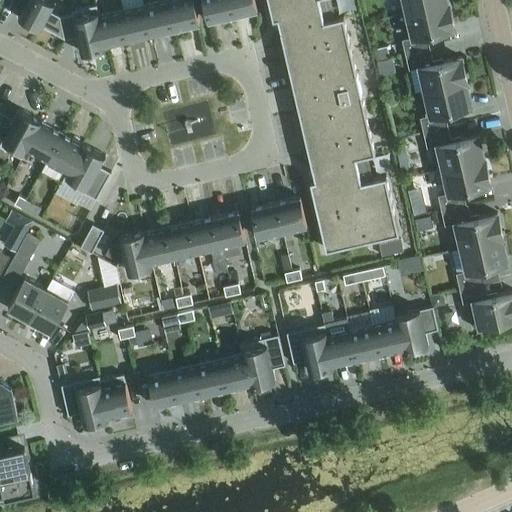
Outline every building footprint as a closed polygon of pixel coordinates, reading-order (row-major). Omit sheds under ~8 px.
[(42,26),(66,39),(60,15),(50,10),(55,2),(51,0),(11,0),(7,8),(19,14),(18,15),(41,27),(42,26)] [(168,0),(162,0),(145,4),(152,34),(175,29),(168,0)] [(194,0),(168,0),(175,29),(200,23),(194,0)] [(233,15),(229,0),(203,0),(208,21),(233,15)] [(254,0),(229,0),(233,15),(257,10),(254,0)] [(268,0),(273,19),(277,18),(315,179),(310,181),(326,249),(399,232),(386,175),(361,181),(356,157),(375,152),(362,95),(357,73),(344,16),(324,20),(319,0),(268,0)] [(399,0),(402,15),(407,13),(448,3),(448,2),(446,0),(399,0)] [(402,39),(405,54),(430,49),(427,34),(454,27),(449,2),(448,2),(448,3),(407,13),(412,37),(402,39)] [(60,15),(66,39),(77,36),(81,52),(106,46),(106,45),(105,45),(98,15),(99,15),(97,4),(71,10),(72,13),(60,15)] [(145,4),(121,10),(128,40),(152,34),(145,4)] [(121,10),(99,15),(98,15),(105,45),(106,45),(128,40),(121,10)] [(419,67),(425,90),(425,91),(466,81),(466,82),(467,82),(461,57),(433,63),(430,49),(405,54),(409,69),(419,67)] [(420,117),(423,132),(448,126),(445,112),(471,106),(466,82),(466,81),(425,91),(425,90),(420,91),(426,116),(420,117)] [(173,144),(220,131),(211,99),(187,105),(189,113),(166,119),(173,144)] [(0,146),(22,158),(27,148),(26,148),(41,121),(42,121),(42,120),(19,108),(14,118),(3,112),(0,117),(0,137),(2,139),(0,143),(0,146)] [(26,148),(27,148),(47,159),(62,132),(42,121),(41,121),(26,148)] [(406,136),(404,126),(393,129),(395,138),(406,136)] [(438,171),(443,169),(484,159),(484,158),(478,135),(451,141),(448,126),(423,132),(427,147),(433,146),(438,171)] [(47,159),(67,170),(68,171),(83,144),(82,143),(62,132),(47,159)] [(68,171),(67,170),(62,180),(96,199),(111,171),(100,165),(105,155),(82,142),(82,143),(83,144),(68,171)] [(438,195),(441,210),(466,204),(463,190),(491,183),(485,158),(484,158),(484,159),(443,169),(448,192),(438,195)] [(14,203),(21,207),(26,198),(19,195),(14,203)] [(300,196),(276,201),(283,232),(307,226),(300,196)] [(26,198),(21,207),(28,211),(33,202),(26,198)] [(283,232),(276,201),(251,207),(258,237),(283,232)] [(457,248),(461,247),(502,237),(502,238),(503,238),(497,213),(469,219),(466,204),(441,210),(445,225),(451,224),(457,248)] [(239,210),(214,216),(221,246),(246,240),(239,210)] [(21,213),(4,244),(17,251),(28,231),(34,220),(21,213)] [(214,216),(191,221),(198,251),(221,246),(214,216)] [(191,221),(167,226),(174,257),(198,251),(191,221)] [(80,246),(92,252),(104,229),(93,223),(80,246)] [(167,226),(145,232),(144,232),(151,262),(152,262),(174,257),(167,226)] [(144,232),(145,232),(145,230),(119,236),(127,271),(153,265),(152,262),(151,262),(144,232)] [(16,283),(40,238),(28,231),(17,251),(3,276),(16,283)] [(456,273),(459,288),(484,282),(481,268),(507,261),(502,238),(502,237),(461,247),(467,270),(456,273)] [(403,250),(400,239),(380,243),(382,255),(403,250)] [(0,273),(10,256),(0,250),(0,273)] [(300,269),(292,270),(294,280),(302,278),(300,269)] [(367,269),(360,270),(362,280),(369,278),(367,269)] [(294,280),(292,270),(285,272),(287,282),(294,280)] [(362,280),(360,270),(352,272),(354,282),(362,280)] [(25,276),(8,307),(30,319),(47,288),(25,276)] [(315,281),(317,290),(325,289),(323,279),(315,281)] [(484,282),(459,288),(463,303),(467,302),(472,327),(491,323),(492,329),(510,325),(508,319),(511,317),(511,291),(487,297),(484,282)] [(238,283),(231,284),(233,294),(241,292),(238,283)] [(117,284),(87,291),(91,309),(121,302),(117,284)] [(233,294),(231,284),(223,286),(225,296),(233,294)] [(47,288),(30,319),(52,331),(69,300),(47,288)] [(444,304),(442,293),(431,296),(433,306),(444,304)] [(190,294),(183,295),(185,305),(193,303),(190,294)] [(185,305),(183,295),(175,297),(178,307),(185,305)] [(222,302),(224,312),(232,310),(230,300),(222,302)] [(394,315),(395,318),(396,318),(403,348),(402,348),(402,349),(428,343),(425,332),(438,329),(433,306),(394,315)] [(192,309),(185,311),(187,321),(195,319),(192,309)] [(105,324),(102,311),(86,315),(89,328),(105,324)] [(187,321),(185,311),(177,313),(180,322),(187,321)] [(396,318),(395,318),(373,323),(380,353),(402,348),(403,348),(396,318)] [(326,334),(327,334),(325,323),(286,332),(293,362),(306,359),(309,371),(334,365),(334,364),(333,364),(326,334)] [(373,323),(349,329),(356,359),(380,353),(373,323)] [(133,325),(125,327),(127,337),(135,335),(133,325)] [(127,337),(125,327),(118,329),(120,338),(127,337)] [(349,329),(327,334),(326,334),(333,364),(334,364),(356,359),(349,329)] [(240,343),(242,353),(243,353),(250,383),(249,383),(250,385),(275,379),(272,367),(285,364),(278,334),(240,343)] [(243,353),(242,353),(220,358),(227,389),(249,383),(250,383),(243,353)] [(220,358),(197,364),(204,394),(227,389),(220,358)] [(197,364),(173,369),(180,399),(204,394),(197,364)] [(180,399),(173,369),(149,375),(156,405),(180,399)] [(124,373),(100,379),(99,379),(108,416),(109,416),(132,411),(124,373)] [(99,379),(100,379),(99,375),(61,384),(68,415),(81,412),(83,423),(109,417),(109,416),(108,416),(99,379)] [(0,417),(17,413),(11,387),(0,380),(0,417)] [(9,447),(6,436),(0,437),(0,493),(3,493),(4,498),(35,491),(25,444),(9,447)]
